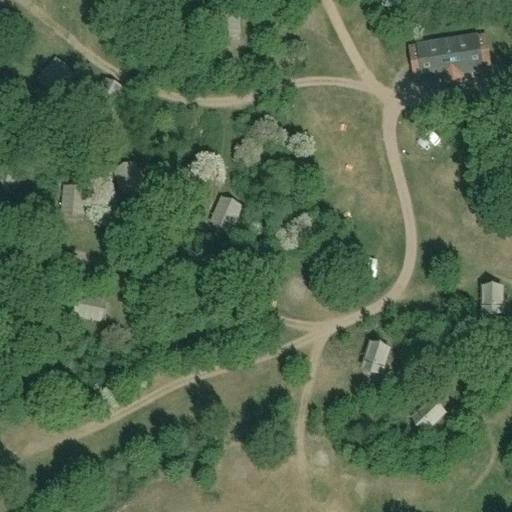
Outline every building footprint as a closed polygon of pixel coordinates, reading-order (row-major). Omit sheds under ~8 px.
[(236,61),(251,44),(233,29),(219,46),(236,61)] [(418,46),(408,47),(415,86),(423,85),(442,82),(443,88),(465,85),(465,79),(485,74),(492,73),(487,35),(418,46)] [(307,139),(330,135),(326,113),(303,117),(307,139)] [(333,202),(338,224),(358,219),(352,197),(333,202)] [(289,302),(316,311),(322,294),(294,285),(289,302)] [(82,323),(88,335),(114,322),(108,309),(82,323)] [(451,420),(458,408),(444,400),(437,411),(451,420)] [(340,475),(337,456),(319,458),(322,477),(340,475)] [(386,480),(369,473),(362,493),(378,499),(386,480)] [(407,487),(404,499),(417,502),(420,489),(407,487)]
